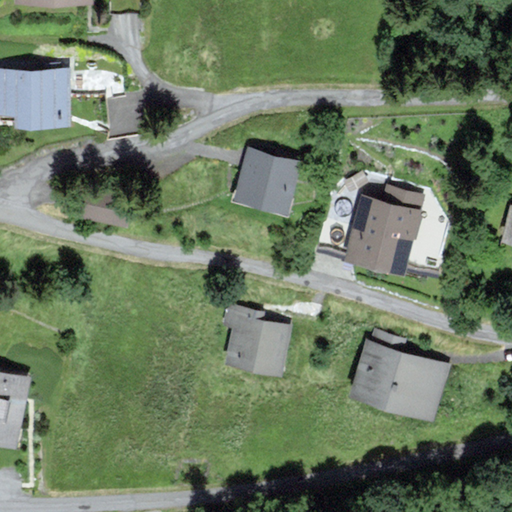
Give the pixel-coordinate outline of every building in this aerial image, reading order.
[(68,120),(68,67),(0,66),(0,109),(17,110),(17,119),(68,120)] [(107,93),(111,126),(136,123),(133,91),(107,93)] [(299,159),(249,145),(236,193),(285,207),(299,159)] [(389,184),(385,200),(362,194),(347,252),(402,266),(421,193),(389,184)] [(83,186),(83,188),(78,209),(124,220),(130,197),(83,186)] [(511,203),(511,204),(503,236),(511,237),(511,203)] [(263,310),(230,302),(226,320),(235,322),(227,357),(278,368),(288,323),(261,317),(263,310)] [(446,363),(368,338),(353,387),(431,411),(446,363)] [(25,374),(0,368),(0,435),(11,438),(25,374)]
